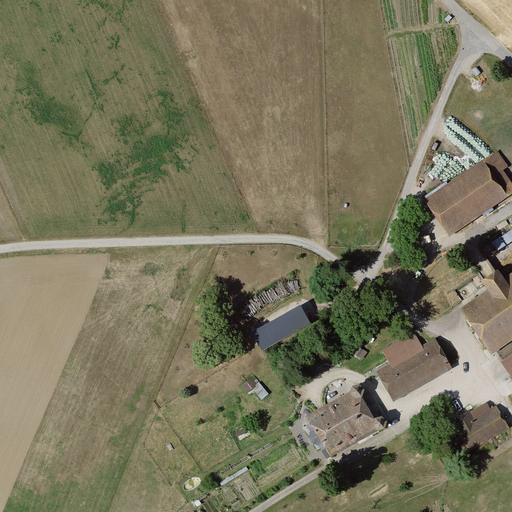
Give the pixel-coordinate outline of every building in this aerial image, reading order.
[(511,167),(500,150),(425,201),(452,239),(511,197),(511,180),(506,172),(511,167)] [(494,252),(511,242),(511,230),(489,242),(494,252)] [(511,276),(507,280),(502,272),(485,284),(491,292),(464,310),(496,357),(500,355),(511,372),(511,276)] [(309,323),(300,307),(255,332),(263,348),(309,323)] [(421,347),(413,333),(381,352),(389,366),(376,373),(393,404),(452,370),(435,339),(421,347)] [(242,385),(248,392),(253,388),(263,399),(270,393),(254,374),(242,385)] [(351,392),(305,417),(330,459),(378,432),(379,433),(385,431),(388,424),(383,418),(375,420),(363,399),(365,392),(360,386),(353,387),(351,392)] [(511,430),(498,408),(476,421),(472,413),(457,422),(462,430),(459,432),(472,455),(511,430)]
